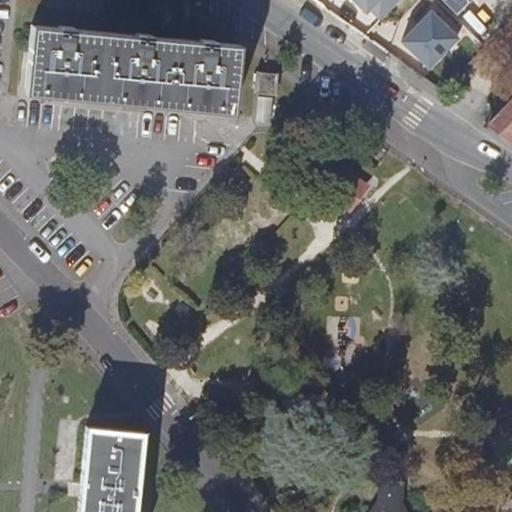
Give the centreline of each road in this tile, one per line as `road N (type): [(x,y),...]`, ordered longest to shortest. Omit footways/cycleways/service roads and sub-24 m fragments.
road 1 (residential): [(0,229),(153,401),(234,511)]
road 2 (tertiary): [(252,0),(511,175)]
road 3 (unknown): [(103,344),(52,382),(34,511)]
